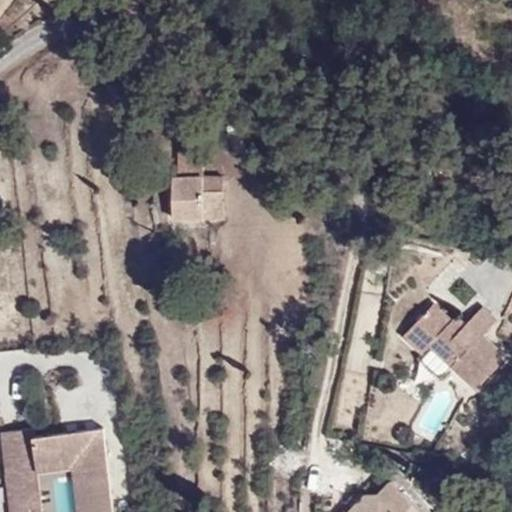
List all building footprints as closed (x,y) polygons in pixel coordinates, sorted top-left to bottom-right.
[(0,0),(0,24),(19,0),(0,0)] [(169,143),(178,219),(238,223),(233,166),(201,142),(169,143)] [(443,299),(411,335),(493,391),(511,367),(511,327),(509,315),(491,303),(467,314),(443,299)] [(122,511),(118,427),(10,429),(16,511),(122,511)] [(431,511),(389,476),(354,511),(431,511)]
